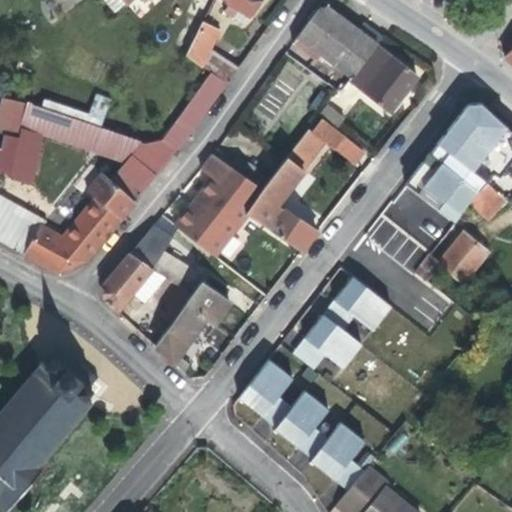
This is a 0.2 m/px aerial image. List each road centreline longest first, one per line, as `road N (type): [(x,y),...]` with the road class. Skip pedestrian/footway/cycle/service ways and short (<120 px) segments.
road 1 (residential): [(210,407),(481,59)]
road 2 (residential): [(70,296),(306,0)]
road 3 (residential): [(70,296),(210,407)]
road 4 (residential): [(210,407),(317,511)]
road 5 (residential): [(118,511),(210,407)]
